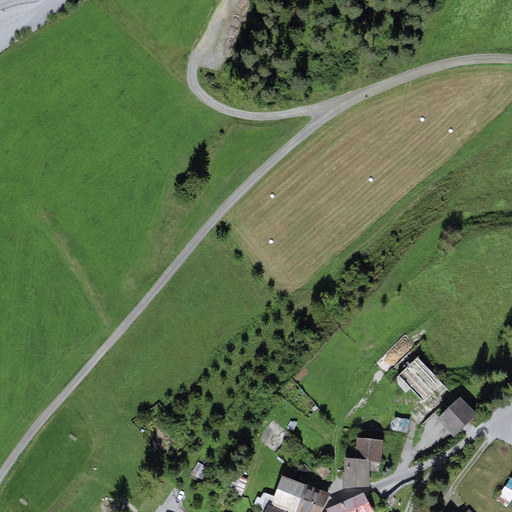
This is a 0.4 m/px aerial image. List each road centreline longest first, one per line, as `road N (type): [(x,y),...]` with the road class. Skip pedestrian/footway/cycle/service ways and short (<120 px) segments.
road 1 (unclassified): [(0,476),(258,172),(337,104),(434,65),(511,58)]
road 2 (track): [(337,104),(259,117),(207,100),(191,70),(226,0)]
road 3 (unclassified): [(511,404),(442,459),(350,492),(325,511)]
